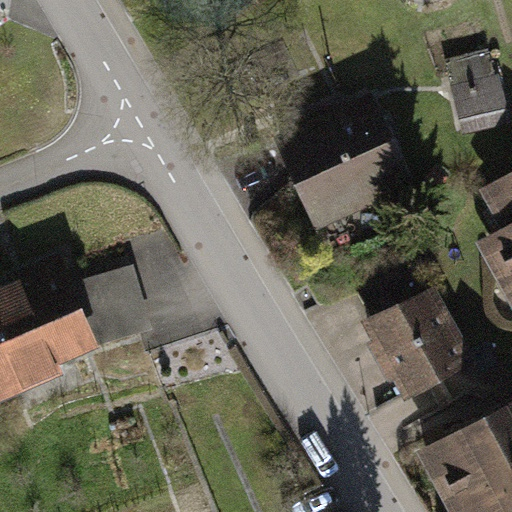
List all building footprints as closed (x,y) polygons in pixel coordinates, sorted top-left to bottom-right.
[(452,59),(467,123),(511,112),(511,106),(498,48),(452,59)] [(370,81),(268,143),(315,221),(418,159),(370,81)] [(511,156),(484,171),(511,223),(511,156)] [(49,243),(0,267),(0,377),(94,331),(49,243)] [(141,267),(86,281),(102,345),(158,331),(141,267)] [(430,271),(370,303),(414,387),(475,355),(430,271)] [(511,511),(511,382),(422,429),(464,511),(511,511)]
